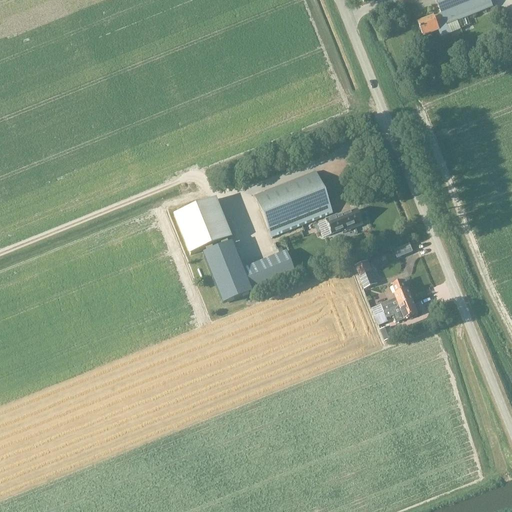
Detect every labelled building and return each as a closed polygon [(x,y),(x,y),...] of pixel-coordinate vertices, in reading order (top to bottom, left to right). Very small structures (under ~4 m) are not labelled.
[(445,23),(446,26),(494,7),(490,0),(436,0),(442,15),(435,18),(434,16),(418,23),(423,36),(440,30),(438,26),(445,23)] [(255,196),(271,238),(333,214),(316,172),(255,196)] [(174,218),(190,257),(229,240),(213,201),(174,218)] [(362,224),(357,211),(337,219),(337,218),(325,223),(330,235),(354,226),(355,228),(362,224)] [(286,252),(242,270),(231,246),(203,258),(222,304),(295,274),(286,252)] [(355,267),(362,284),(375,278),(368,262),(355,267)] [(375,278),(362,284),(364,290),(378,285),(375,278)] [(384,314),(413,302),(408,290),(406,290),(403,282),(393,286),(396,294),(394,295),(396,299),(381,305),(384,314)] [(418,315),(413,302),(384,314),(386,319),(393,316),(395,324),(404,320),(418,315)] [(395,338),(392,329),(382,333),(385,342),(395,338)]
